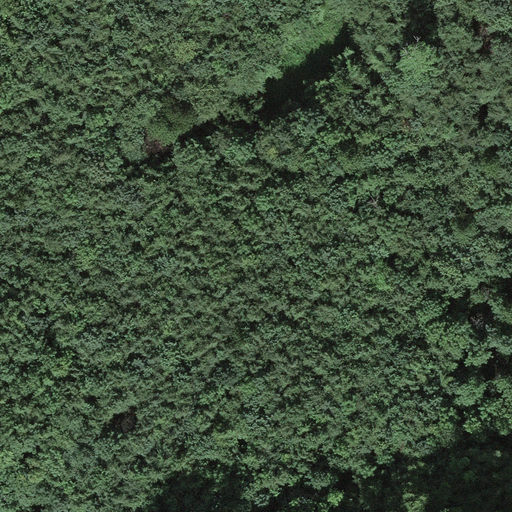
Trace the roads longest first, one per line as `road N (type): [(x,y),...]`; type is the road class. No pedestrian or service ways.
road 1 (track): [(315,0),(314,11),(245,87),(0,244)]
road 2 (track): [(499,452),(394,455),(319,511)]
